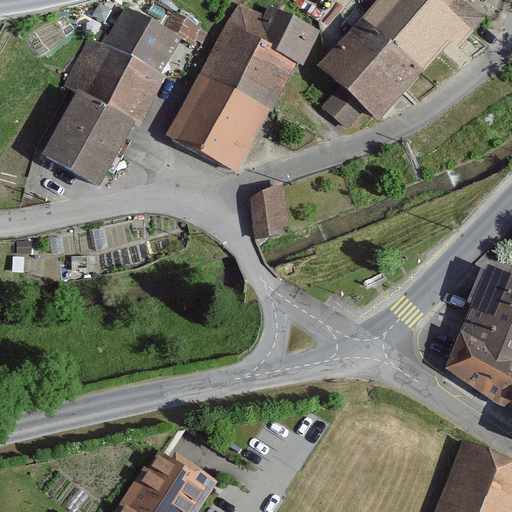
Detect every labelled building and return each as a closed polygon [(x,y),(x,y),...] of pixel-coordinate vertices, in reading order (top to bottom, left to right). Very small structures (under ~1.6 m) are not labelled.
[(311,36),(238,0),(235,0),(222,27),(296,65),(311,36)] [(431,0),(390,0),(367,30),(419,71),(446,36),(461,48),(474,32),(444,10),(431,0)] [(431,0),(444,10),(452,0),(431,0)] [(185,37),(124,7),(105,45),(164,76),(185,37)] [(360,20),(316,73),(375,122),(419,71),(367,30),(360,20)] [(296,65),(222,27),(198,74),(266,109),(273,112),(296,65)] [(105,45),(92,38),(68,82),(74,84),(131,115),(140,120),(164,76),(105,45)] [(266,109),(198,74),(166,136),(234,171),(266,109)] [(131,115),(74,84),(35,154),(92,185),(131,115)] [(336,90),(324,101),(347,126),(359,115),(336,90)] [(289,186),(254,187),(255,233),(290,232),(289,186)] [(511,271),(484,260),(439,376),(511,403),(511,271)] [(511,511),(511,460),(457,439),(428,511),(511,511)] [(191,511),(210,483),(154,449),(115,511),(191,511)]
